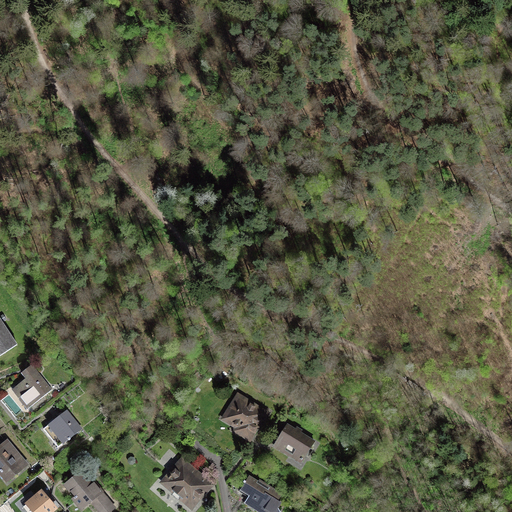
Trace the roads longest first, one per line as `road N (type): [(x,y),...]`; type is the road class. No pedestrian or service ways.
road 1 (track): [(29,0),(48,72),(70,108),(217,280),(416,381),(511,454)]
road 2 (track): [(511,212),(389,118),(372,96),(352,41),(360,0)]
